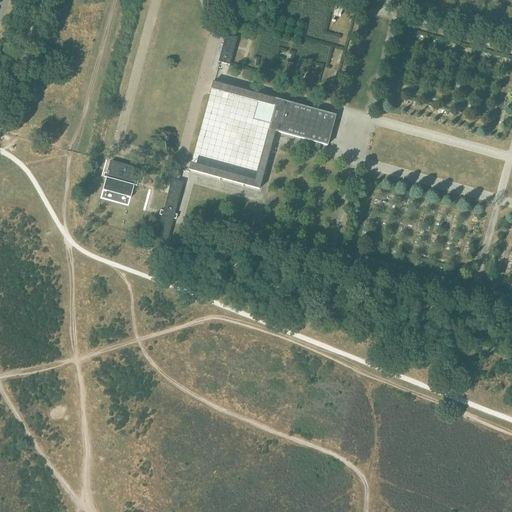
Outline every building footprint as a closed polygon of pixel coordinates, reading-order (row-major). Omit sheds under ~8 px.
[(226,35),(219,62),(229,65),(237,38),(226,35)] [(214,85),(211,84),(209,91),(274,109),(280,110),(282,104),(214,85)] [(275,129),(274,134),(326,149),(327,142),(324,141),(329,125),(332,125),(334,119),(282,104),(280,110),(274,109),(269,127),(275,129)] [(254,183),(190,165),(188,171),(258,190),(274,134),(275,129),(269,127),(254,183)] [(110,161),(102,190),(109,192),(130,198),(132,193),(138,169),(110,161)] [(172,179),(178,181),(181,169),(175,167),(172,179)] [(162,213),(155,235),(169,239),(185,183),(178,181),(172,179),(162,213)]
